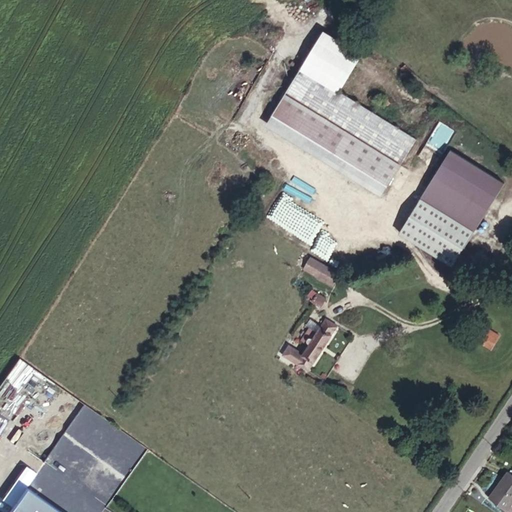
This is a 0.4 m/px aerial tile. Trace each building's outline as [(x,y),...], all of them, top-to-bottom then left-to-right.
[(410,134),(320,77),(304,104),(392,162),(410,134)] [(451,150),(399,233),(453,265),(504,183),(451,150)] [(311,257),(304,269),(310,272),(317,260),(311,257)] [(317,260),(310,272),(333,285),(339,273),(317,260)] [(317,293),(312,302),(321,307),(326,298),(317,293)] [(321,326),(317,332),(310,327),(301,341),(307,344),(308,342),(310,344),(298,364),(308,371),(337,326),(326,319),(321,326)] [(310,327),(317,332),(321,326),(310,319),(306,325),(310,327)] [(475,340),(491,349),(499,335),(484,326),(475,340)] [(496,511),(511,489),(511,484),(497,473),(477,501),(492,511),(496,511)] [(64,511),(25,483),(4,511),(64,511)]
